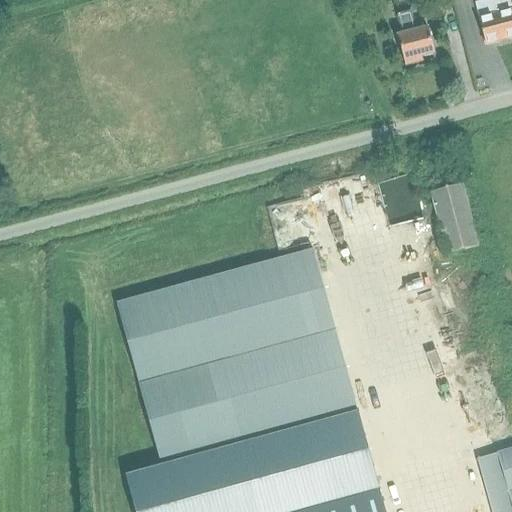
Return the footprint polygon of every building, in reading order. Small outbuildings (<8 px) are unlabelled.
[(475,0),(476,3),(475,3),(486,45),(511,38),(511,11),(509,0),(475,0)] [(403,34),(398,36),(406,66),(423,62),(422,58),(435,54),(428,28),(415,31),(410,11),(397,15),(403,34)] [(462,185),(431,193),(447,255),(478,247),(462,185)] [(313,250),(117,304),(161,465),(358,412),(313,250)] [(415,286),(420,303),(440,298),(434,280),(415,286)] [(476,412),(478,428),(495,427),(493,410),(476,412)] [(385,511),(358,413),(162,467),(126,476),(135,511),(385,511)] [(511,511),(511,449),(474,460),(488,511),(511,511)]
